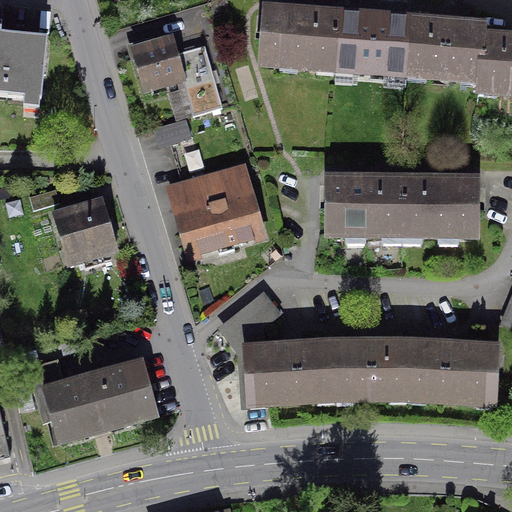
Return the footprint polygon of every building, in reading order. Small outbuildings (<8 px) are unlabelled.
[(261,68),(335,74),(340,10),(313,8),(267,4),(261,68)] [(340,10),(335,74),(410,81),(415,16),(385,13),(340,10)] [(415,16),(410,81),(481,86),(486,33),(487,22),(453,19),(415,16)] [(0,95),(22,97),(21,110),(43,111),(49,39),(2,36),(2,29),(0,28),(0,95)] [(511,35),(486,33),(481,86),(480,97),(511,99),(511,35)] [(176,35),(130,48),(137,72),(144,96),(184,84),(194,118),(223,109),(206,49),(182,56),(176,35)] [(187,129),(154,138),(158,150),(160,159),(193,150),(187,129)] [(268,241),(246,164),(165,188),(176,226),(187,264),(268,241)] [(405,242),(405,176),(365,176),(329,176),(329,242),(405,242)] [(405,176),(405,242),(484,242),(484,176),(443,176),(405,176)] [(55,191),(29,198),(33,211),(58,203),(55,191)] [(113,225),(105,199),(53,216),(71,273),(123,256),(113,225)] [(335,405),(332,343),(279,347),(264,348),(263,329),(280,315),(265,295),(225,327),(242,350),(244,395),(245,410),(335,405)] [(511,304),(503,326),(511,329),(511,304)] [(78,342),(60,346),(63,358),(81,354),(78,342)] [(332,343),(335,405),(408,405),(410,344),(369,343),(332,343)] [(410,344),(408,405),(496,411),(498,349),(455,347),(410,344)] [(146,362),(44,390),(61,450),(104,438),(163,422),(146,362)] [(0,457),(8,455),(9,459),(10,459),(0,414),(0,457)]
